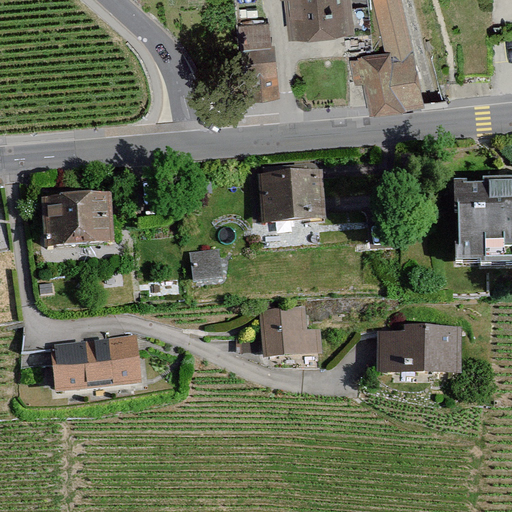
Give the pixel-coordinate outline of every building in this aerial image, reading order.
[(286,0),(290,38),(350,33),(346,0),(286,0)] [(370,112),(424,106),(401,0),(375,0),(387,55),(359,59),(359,61),(351,62),(355,84),(363,84),(370,112)] [(270,49),(267,25),(238,28),(245,100),(278,97),(274,49),(270,49)] [(258,176),(263,222),(330,214),(324,169),(258,176)] [(511,172),(456,173),(456,255),(511,254),(511,172)] [(108,193),(44,199),(49,245),(113,239),(108,193)] [(223,276),(219,249),(190,254),(194,280),(223,276)] [(306,303),(261,308),(267,355),(321,348),(319,330),(309,331),(306,303)] [(379,331),(379,372),(462,372),(462,323),(408,324),(408,331),(379,331)] [(142,329),(57,339),(62,386),(148,377),(142,329)]
